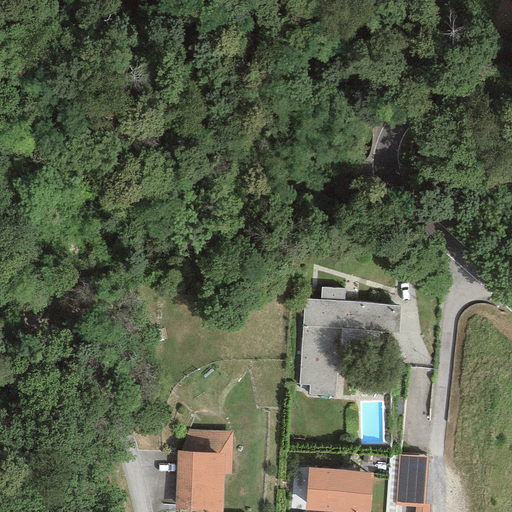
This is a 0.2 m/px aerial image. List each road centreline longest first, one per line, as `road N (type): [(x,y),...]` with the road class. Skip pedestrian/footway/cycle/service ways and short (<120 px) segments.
road 1 (tertiary): [(511,301),(406,203),(386,158),(390,134),(415,109),(478,93),(511,74)]
road 2 (track): [(128,445),(0,294)]
